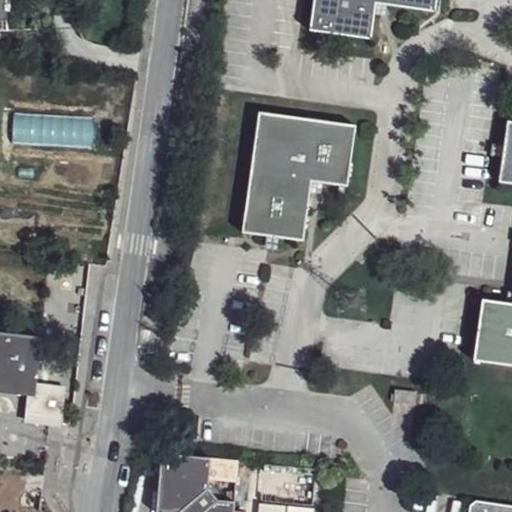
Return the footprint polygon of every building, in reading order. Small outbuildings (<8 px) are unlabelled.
[(25,1),(24,0),(0,0),(0,27),(1,28),(0,25),(0,18),(26,16),(25,6),(25,1)] [(314,0),(310,30),(371,39),(374,13),(376,3),(386,5),(435,11),(436,0),(314,0)] [(386,5),(376,3),(374,13),(384,15),(386,5)] [(27,26),(26,16),(0,18),(0,25),(1,28),(27,26)] [(259,112),(242,233),(267,236),(278,238),(303,241),(310,192),(312,181),(321,182),(339,185),(345,186),(347,186),(356,126),(259,112)] [(511,122),(507,121),(499,182),(511,183),(511,303),(508,303),(482,300),(474,361),(511,365),(511,122)] [(321,182),(312,181),(310,192),(320,193),(321,182)] [(278,238),(267,236),(266,248),(276,249),(278,238)] [(38,337),(0,333),(0,387),(29,391),(31,391),(33,382),(38,337)] [(63,385),(33,382),(31,391),(29,391),(25,420),(47,423),(58,424),(63,385)] [(395,389),(393,402),(415,404),(417,392),(395,389)] [(211,445),(163,441),(157,501),(178,503),(185,511),(233,511),(236,489),(219,488),(208,475),(209,466),(238,469),(240,449),(211,445)] [(312,511),(314,496),(262,491),(259,511),(312,511)] [(511,511),(511,506),(476,501),(470,506),(469,511),(511,511)]
